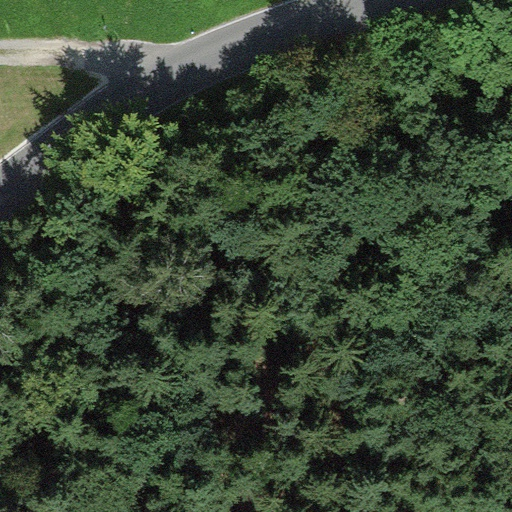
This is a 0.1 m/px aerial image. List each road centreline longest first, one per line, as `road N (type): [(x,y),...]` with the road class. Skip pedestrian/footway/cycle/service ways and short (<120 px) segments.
road 1 (unclassified): [(378,0),(180,75),(0,197)]
road 2 (track): [(180,75),(90,55),(0,56)]
